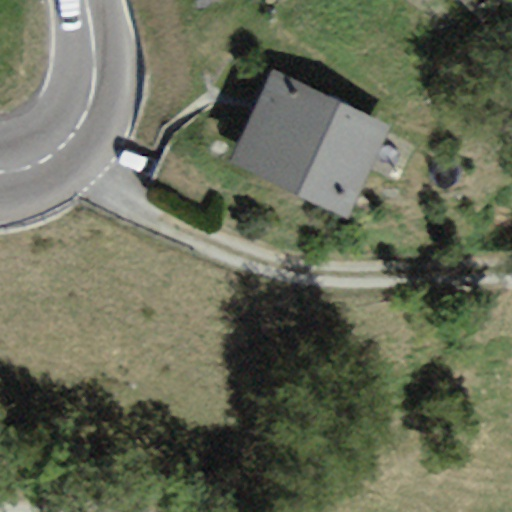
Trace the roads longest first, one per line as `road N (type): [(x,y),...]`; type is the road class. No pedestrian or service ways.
road 1 (track): [(64,143),(165,221),(267,261),(344,272),(511,270)]
road 2 (secondary): [(0,170),(48,156),(88,109),(94,65),(86,0)]
